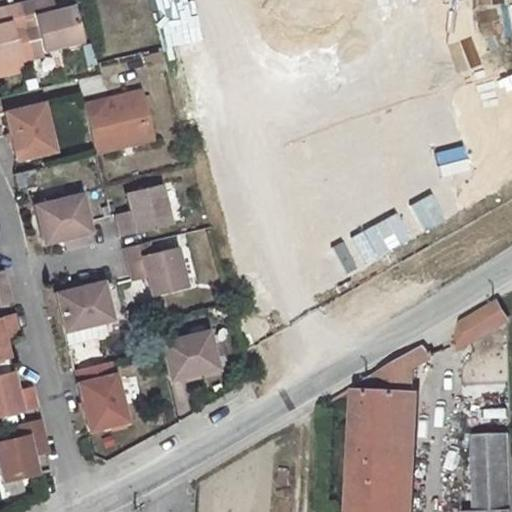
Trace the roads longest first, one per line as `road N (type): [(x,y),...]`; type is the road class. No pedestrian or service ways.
road 1 (unclassified): [(85,511),(511,264)]
road 2 (residential): [(83,511),(0,189)]
